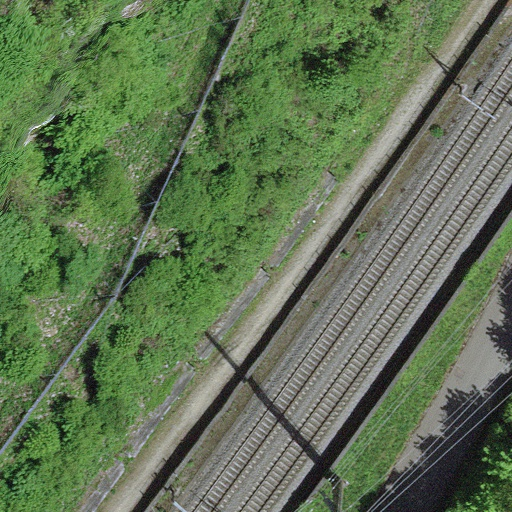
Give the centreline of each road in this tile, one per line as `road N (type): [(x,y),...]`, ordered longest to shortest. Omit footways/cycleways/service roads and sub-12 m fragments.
road 1 (track): [(103,511),(487,0)]
road 2 (residential): [(393,511),(511,329)]
